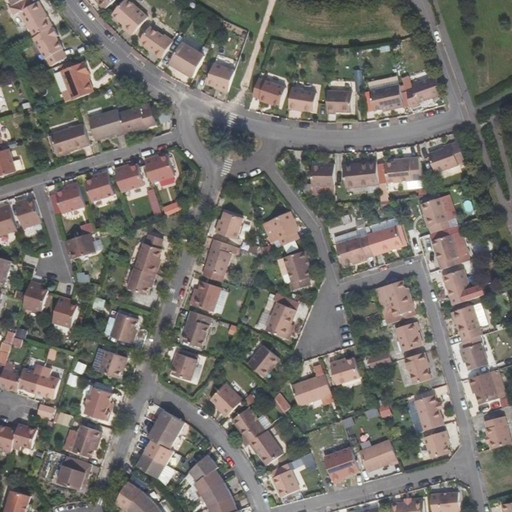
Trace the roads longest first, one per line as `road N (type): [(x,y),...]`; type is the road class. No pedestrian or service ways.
road 1 (residential): [(471,462),(417,263),(333,288)]
road 2 (residential): [(216,165),(141,385)]
road 3 (residential): [(274,132),(340,139),(458,116)]
road 4 (residential): [(291,511),(471,462)]
road 5 (residential): [(261,511),(242,471),(200,420),(141,385)]
road 6 (residential): [(69,0),(121,57),(191,104)]
road 7 (residential): [(38,177),(187,133)]
road 8 (residential): [(333,288),(312,229),(260,159)]
road 9 (residential): [(141,385),(98,511)]
road 10 (unclassified): [(415,0),(458,116)]
